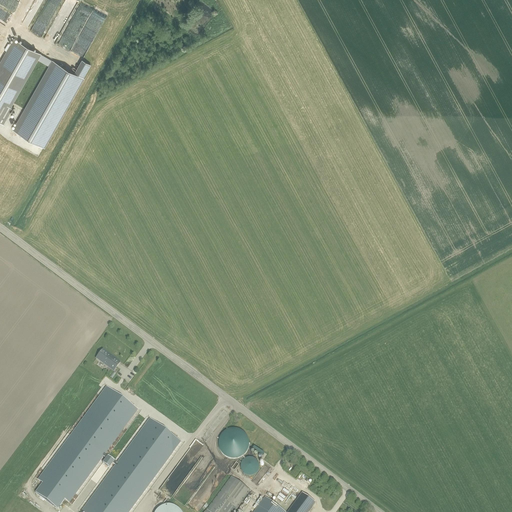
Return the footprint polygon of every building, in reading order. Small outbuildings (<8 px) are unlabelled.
[(82,7),(62,48),(69,51),(88,10),(82,7)] [(89,22),(76,47),(85,52),(99,27),(89,22)] [(14,39),(0,64),(0,122),(3,125),(12,109),(10,108),(37,60),(40,54),(14,39)] [(49,66),(12,130),(44,148),(84,79),(83,78),(74,73),(52,60),(52,61),(40,54),(37,60),(49,66)] [(104,351),(101,355),(100,354),(97,358),(104,364),(105,363),(108,365),(107,366),(113,371),(119,363),(112,357),(110,359),(104,355),(106,353),(104,351)] [(118,375),(130,381),(135,372),(122,366),(118,375)] [(111,390),(36,493),(58,509),(133,406),(111,390)] [(88,511),(122,511),(145,481),(176,439),(154,422),(122,465),(88,511)] [(236,429),(232,429),(228,430),(224,432),(221,435),(220,438),(219,442),(218,445),(219,449),(221,453),(223,455),(226,458),(230,459),(233,460),(238,459),(241,458),(244,456),(247,453),(248,449),(249,444),(249,440),(247,437),(245,434),(242,431),(239,430),(236,429)] [(272,454),(271,453),(267,460),(273,464),(279,455),(273,452),(272,454)] [(107,456),(102,463),(109,468),(114,461),(107,456)] [(241,467),(241,468),(241,469),(241,470),(241,471),(242,472),(242,473),(243,473),(243,474),(244,475),(245,475),(245,476),(246,476),(246,477),(247,477),(248,477),(249,477),(250,477),(251,477),(252,477),(253,477),(254,477),(254,476),(255,476),(256,475),(257,475),(257,474),(258,474),(258,473),(259,473),(259,472),(259,471),(259,470),(260,470),(260,469),(260,468),(260,467),(260,466),(259,465),(259,464),(258,463),(258,462),(257,461),(256,461),(256,460),(255,460),(255,459),(254,459),(253,459),(252,459),(251,458),(250,458),(249,458),(248,459),(247,459),(246,459),(245,460),(244,461),(243,462),(242,463),(242,464),(241,465),(241,466),(241,467)] [(279,475),(268,492),(285,504),(297,487),(279,475)] [(231,477),(205,511),(235,511),(251,491),(231,477)] [(302,493),(288,511),(308,511),(315,503),(302,493)] [(284,511),(265,497),(254,511),(284,511)]
